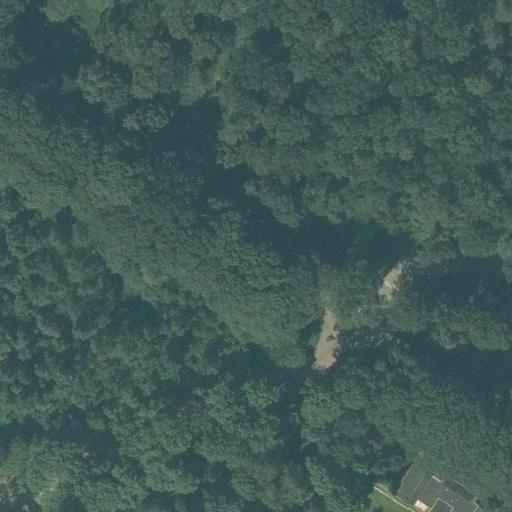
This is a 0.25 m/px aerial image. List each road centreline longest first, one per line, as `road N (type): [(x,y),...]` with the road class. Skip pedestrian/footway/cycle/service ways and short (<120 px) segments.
road 1 (unclassified): [(356,319),(0,87)]
road 2 (unclassified): [(0,490),(303,358),(356,319)]
road 3 (unclassified): [(511,418),(356,319)]
road 4 (unclassified): [(356,319),(413,259),(444,246),(511,243)]
